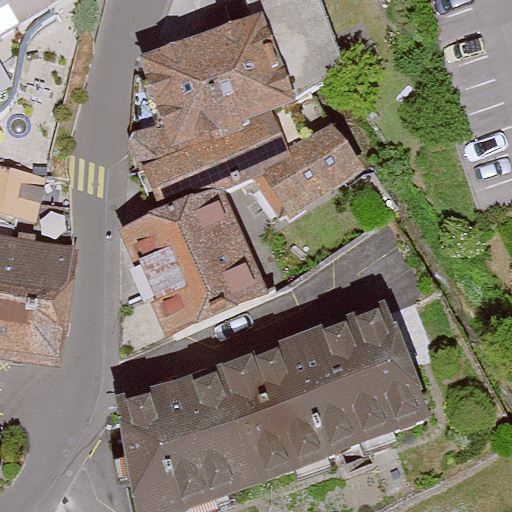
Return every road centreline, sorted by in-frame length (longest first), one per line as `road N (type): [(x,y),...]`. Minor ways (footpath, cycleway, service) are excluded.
road 1 (residential): [(138,0),(88,181),(83,345),(71,409)]
road 2 (residential): [(71,409),(42,477),(7,511)]
